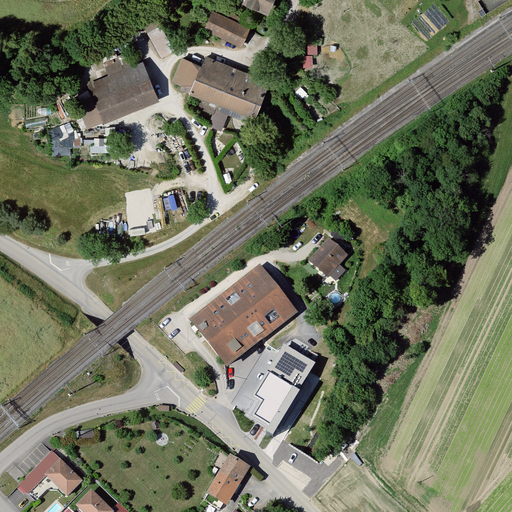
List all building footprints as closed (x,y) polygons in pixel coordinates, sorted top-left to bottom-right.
[(244,0),(268,10),(272,0),(244,0)] [(207,31),(242,47),(251,29),(216,13),(207,31)] [(159,57),(173,51),(159,17),(145,22),(159,57)] [(304,54),(318,53),(318,43),(304,44),(304,54)] [(314,55),(304,55),(304,68),(314,68),(314,55)] [(270,83),(207,60),(193,99),(255,122),(270,83)] [(93,93),(106,121),(157,97),(144,69),(93,93)] [(53,155),(75,153),(73,123),(51,125),(53,155)] [(109,151),(110,137),(94,136),(93,150),(109,151)] [(331,244),(314,263),(329,276),(346,257),(331,244)] [(194,324),(229,367),(294,314),(259,271),(194,324)] [(315,363),(285,345),(247,411),(276,428),(315,363)] [(248,471),(227,458),(203,497),(225,509),(248,471)] [(82,484),(59,461),(42,478),(66,500),(82,484)] [(108,511),(90,493),(75,508),(78,511),(108,511)]
